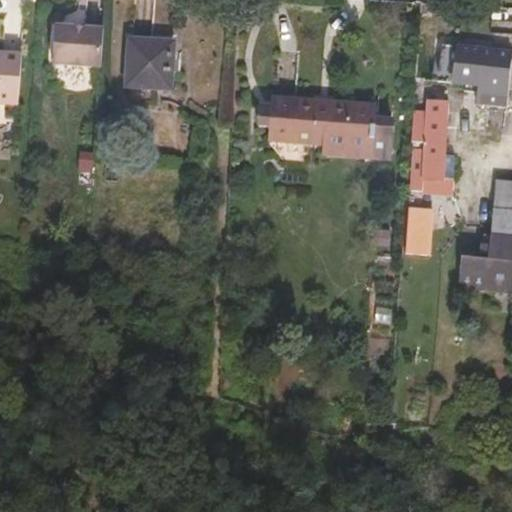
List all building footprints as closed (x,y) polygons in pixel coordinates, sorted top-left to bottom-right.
[(51,63),(99,67),(101,29),(73,27),(53,25),(51,63)] [(170,89),(171,44),(151,44),(127,43),(125,88),(170,89)] [(480,76),(479,86),(478,93),(509,97),(511,59),(511,51),(455,46),(443,44),(439,71),(480,76)] [(2,58),(0,57),(0,101),(17,103),(20,53),(2,52),(2,58)] [(439,82),(479,86),(480,76),(439,71),(439,82)] [(509,97),(478,93),(477,103),(508,106),(509,97)] [(292,96),(271,94),(270,106),(268,127),(267,142),(314,146),(317,98),(292,96)] [(349,101),(317,98),(314,146),(322,147),(321,156),(390,162),(394,118),(374,117),(375,103),(349,101)] [(453,194),(454,179),(443,178),(448,104),(427,102),(426,114),(413,113),(411,144),(411,148),(412,148),(409,191),(420,192),(421,192),(453,194)] [(256,126),(268,127),(270,106),(258,105),(256,126)] [(460,258),(458,292),(511,296),(511,184),(493,183),(487,260),(460,258)] [(404,254),(430,256),(433,209),(408,207),(404,254)] [(126,319),(95,330),(103,350),(134,339),(126,319)]
